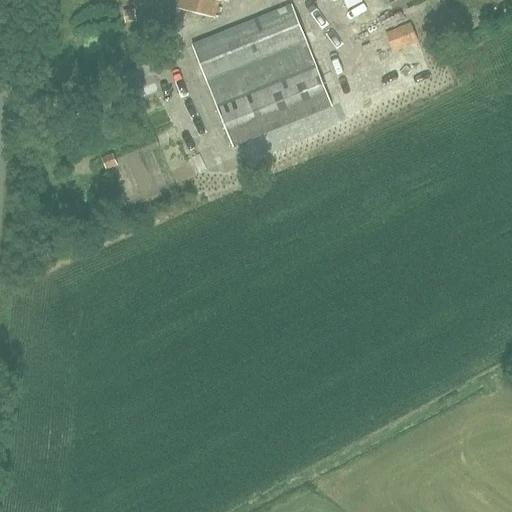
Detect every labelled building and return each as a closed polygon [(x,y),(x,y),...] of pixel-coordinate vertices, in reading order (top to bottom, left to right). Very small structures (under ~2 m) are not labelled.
[(179,0),(177,9),(216,19),(221,1),(223,1),(223,0),(179,0)] [(210,87),(308,46),(292,7),(245,27),(244,25),(193,46),(210,87)] [(410,24),(386,34),(394,53),(418,43),(410,24)] [(398,58),(404,71),(426,62),(420,49),(398,58)] [(159,78),(198,63),(195,53),(155,68),(159,78)] [(234,148),(333,108),(315,64),(216,104),(234,148)]
